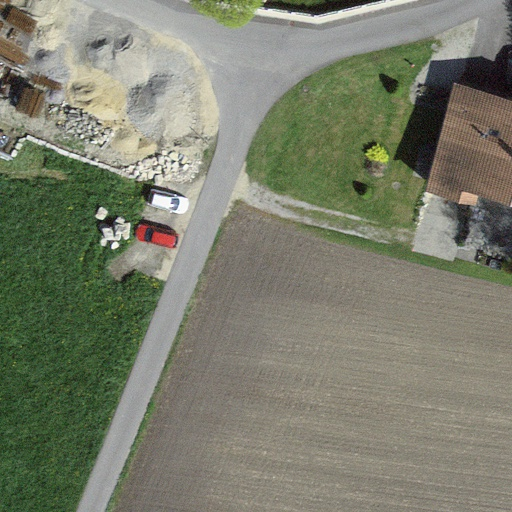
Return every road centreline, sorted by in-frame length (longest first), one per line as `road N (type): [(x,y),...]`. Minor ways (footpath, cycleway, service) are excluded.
road 1 (track): [(100,511),(274,68)]
road 2 (residential): [(75,0),(274,68),(463,0)]
